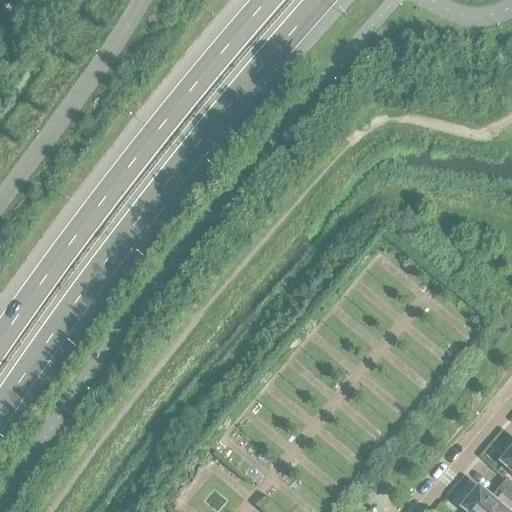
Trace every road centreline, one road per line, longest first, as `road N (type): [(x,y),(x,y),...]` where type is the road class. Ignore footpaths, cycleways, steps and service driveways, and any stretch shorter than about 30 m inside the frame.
road 1 (track): [(48,511),(199,315),(364,126),(391,116),(481,130),(511,115)]
road 2 (primary): [(0,402),(187,146),(313,0)]
road 3 (primary): [(257,0),(0,332)]
road 4 (residential): [(0,203),(141,0)]
road 5 (residential): [(405,511),(511,393)]
